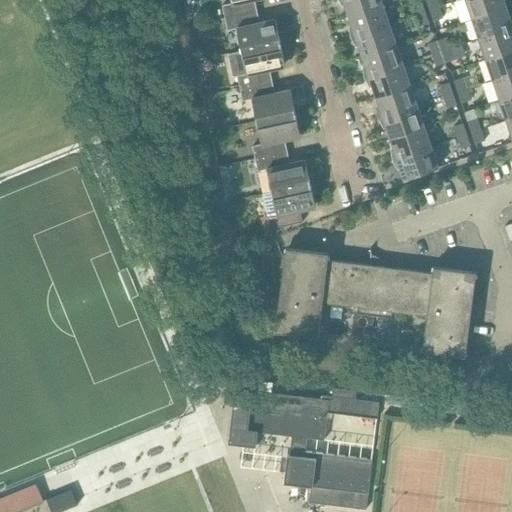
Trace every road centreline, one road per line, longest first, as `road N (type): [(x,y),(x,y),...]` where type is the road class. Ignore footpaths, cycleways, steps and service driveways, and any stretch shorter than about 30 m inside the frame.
road 1 (residential): [(348,201),(302,0)]
road 2 (residential): [(500,357),(508,281),(478,206)]
